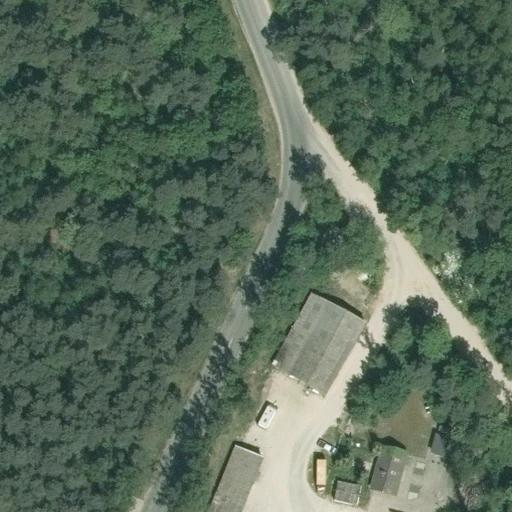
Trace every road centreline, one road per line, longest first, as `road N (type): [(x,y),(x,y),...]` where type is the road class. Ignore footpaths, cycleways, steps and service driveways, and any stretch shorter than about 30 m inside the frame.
road 1 (track): [(511,393),(365,193),(326,169)]
road 2 (unclassified): [(326,169),(265,0)]
